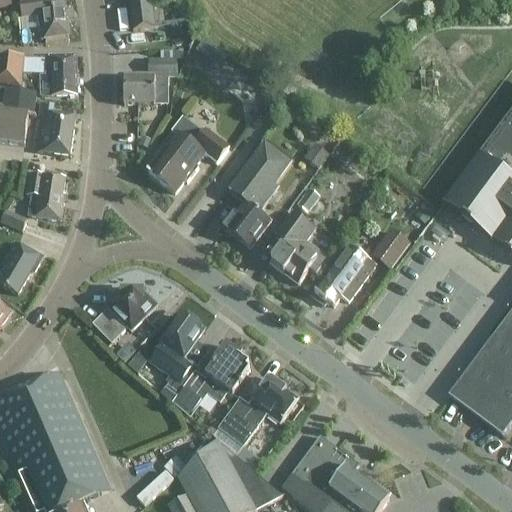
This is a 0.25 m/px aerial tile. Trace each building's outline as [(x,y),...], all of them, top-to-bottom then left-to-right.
[(39,19),(42,43),(69,39),(64,1),(20,6),(22,21),(39,19)] [(133,33),(155,30),(151,3),(129,6),(133,33)] [(196,53),(208,61),(215,50),(204,42),(196,53)] [(77,99),(76,59),(46,59),(46,79),(40,79),(41,99),(48,100),(77,99)] [(0,89),(22,92),(25,61),(0,60),(0,89)] [(178,81),(178,62),(149,63),(149,81),(124,81),(124,107),(167,107),(167,88),(169,88),(169,81),(178,81)] [(34,120),(37,97),(5,93),(3,109),(0,108),(0,145),(25,149),(28,120),(34,120)] [(34,155),(70,160),(76,119),(54,116),(55,109),(41,107),(34,155)] [(443,206),(442,207),(443,208),(444,209),(511,259),(511,115),(444,207),(443,206)] [(206,132),(203,137),(183,122),(174,134),(178,137),(149,174),(148,174),(147,176),(149,178),(150,177),(175,197),(185,184),(188,186),(199,171),(197,169),(205,158),(217,167),(230,150),(206,132)] [(292,167),(265,147),(229,195),(245,207),(236,219),(235,218),(223,233),(251,253),(271,225),(260,217),(267,207),(264,204),(292,167)] [(329,158),(315,147),(304,161),(318,172),(329,158)] [(29,219),(61,224),(65,198),(63,197),(66,181),(31,175),(27,198),(32,198),(29,219)] [(320,201),(309,192),(297,209),(308,217),(320,201)] [(424,208),(415,219),(426,228),(434,216),(424,208)] [(1,226),(23,235),(28,224),(6,214),(1,226)] [(316,232),(293,216),(275,240),(285,247),(270,268),(284,278),(285,278),(299,288),(310,273),(316,278),(328,261),(323,258),(306,245),(316,232)] [(396,271),(413,252),(402,242),(385,261),(396,271)] [(0,283),(0,287),(18,298),(30,278),(34,277),(44,262),(15,245),(2,268),(7,271),(0,283)] [(341,300),(349,306),(377,268),(350,248),(335,268),(337,269),(314,300),(324,307),(325,305),(328,308),(329,306),(334,310),(341,300)] [(146,292),(119,292),(119,298),(107,310),(109,312),(93,328),(112,347),(128,332),(132,335),(157,310),(146,298),(146,292)] [(0,331),(11,317),(0,308),(0,331)] [(511,316),(450,399),(504,439),(511,427),(511,316)] [(164,347),(150,366),(170,379),(166,384),(169,388),(161,397),(173,407),(190,382),(186,379),(194,368),(185,361),(205,333),(189,321),(187,324),(179,319),(161,345),(164,347)] [(250,368),(239,361),(241,359),(227,349),(216,365),(215,365),(212,369),(213,369),(206,378),(209,380),(205,386),(194,378),(190,382),(173,407),(187,418),(191,421),(208,398),(221,407),(229,395),(233,398),(239,389),(240,389),(243,385),(242,385),(250,374),(247,371),(250,368)] [(128,369),(138,377),(150,361),(141,354),(128,369)] [(110,493),(58,374),(0,399),(0,434),(34,511),(87,511),(84,505),(110,493)] [(287,393),(274,383),(266,385),(259,394),(260,395),(250,410),(240,403),(218,433),(244,451),(268,418),(281,428),(299,404),(286,394),(287,393)] [(350,465),(335,454),(337,452),(332,449),(332,448),(321,440),(292,479),(330,507),(325,511),(382,511),(390,503),(389,502),(388,504),(353,477),(359,469),(352,463),(350,465)] [(188,498),(168,509),(170,511),(169,511),(260,511),(283,500),(254,476),(236,460),(217,444),(178,481),(188,498)]
